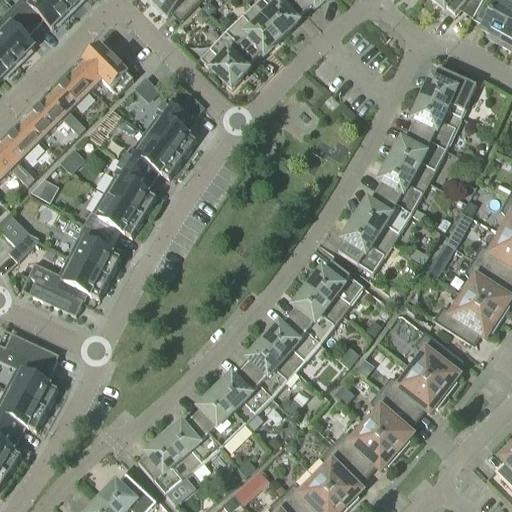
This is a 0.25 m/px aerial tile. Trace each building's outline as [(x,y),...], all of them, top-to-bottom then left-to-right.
[(25,0),(13,12),(35,33),(44,24),(52,33),(60,26),(61,27),(71,17),(54,0),(25,0)] [(54,0),(71,17),(82,6),(80,5),(85,0),(54,0)] [(156,0),(150,7),(160,17),(162,14),(168,21),(175,14),(183,23),(206,0),(156,0)] [(291,31),(305,17),(290,0),(263,0),(252,11),(281,43),(292,32),(291,31)] [(322,7),(329,0),(290,0),(305,17),(320,5),(322,7)] [(428,0),(439,9),(440,7),(455,21),(473,0),(428,0)] [(487,41),(499,48),(511,24),(511,0),(485,0),(474,19),(485,26),(481,34),(489,38),(487,41)] [(202,12),(209,19),(216,12),(209,5),(202,12)] [(270,53),(281,43),(252,11),(225,36),(254,65),(269,52),(270,53)] [(0,51),(18,70),(29,59),(27,58),(35,51),(26,42),(35,33),(13,12),(0,24),(0,51)] [(209,20),(202,13),(195,20),(199,24),(205,24),(209,20)] [(511,24),(499,48),(511,54),(511,53),(511,24)] [(241,79),(254,65),(225,36),(200,63),(232,93),(243,81),(241,79)] [(102,84),(106,88),(122,72),(101,50),(84,67),(85,68),(76,78),(93,94),(102,84)] [(0,84),(7,78),(8,80),(18,70),(0,51),(0,84)] [(106,88),(111,93),(121,83),(128,90),(134,84),(122,72),(106,88)] [(429,90),(423,104),(462,122),(477,90),(439,73),(431,91),(429,90)] [(67,128),(71,131),(77,125),(70,117),(81,106),(93,94),(76,78),(64,89),(50,103),(66,119),(63,123),(63,124),(67,128)] [(111,93),(118,100),(128,90),(121,83),(111,93)] [(195,122),(205,112),(191,99),(182,108),(195,122)] [(45,109),(25,129),(42,145),(62,126),(63,124),(63,123),(66,119),(50,103),(45,109)] [(447,155),(462,122),(423,104),(416,118),(418,119),(410,137),(447,155)] [(158,118),(145,137),(183,164),(197,145),(189,140),(182,135),(190,125),(166,106),(157,118),(158,118)] [(71,131),(79,140),(86,133),(77,125),(71,131)] [(42,145),(25,129),(5,148),(0,153),(0,154),(15,170),(11,174),(12,175),(19,182),(27,175),(20,167),(22,165),(42,145)] [(88,141),(98,150),(104,144),(94,134),(88,141)] [(131,154),(123,166),(148,183),(155,173),(162,178),(169,183),(183,164),(145,137),(131,155),(131,154)] [(429,187),(447,155),(410,137),(401,154),(399,153),(391,167),(429,187)] [(0,186),(2,185),(12,175),(11,174),(15,170),(0,154),(0,186)] [(74,154),(60,168),(71,179),(85,165),(74,154)] [(483,164),(483,162),(475,158),(470,167),(479,171),(480,170),(483,164)] [(116,178),(104,198),(144,222),(157,202),(149,198),(142,193),(148,183),(123,166),(115,178),(116,178)] [(415,213),(429,187),(391,167),(384,180),(386,181),(377,198),(412,219),(415,213)] [(28,191),(36,183),(27,175),(19,182),(28,191)] [(36,200),(47,207),(54,196),(43,189),(36,200)] [(91,216),(84,229),(111,244),(117,233),(125,238),(132,242),(144,222),(104,198),(92,217),(91,216)] [(392,250),(412,219),(377,198),(366,215),(364,214),(356,226),(392,250)] [(511,203),(509,201),(501,215),(509,223),(500,238),(511,244),(511,203)] [(462,217),(470,221),(476,210),(468,205),(462,217)] [(422,225),(426,219),(415,213),(412,219),(422,225)] [(464,231),(470,221),(462,217),(456,227),(464,231)] [(14,226),(2,238),(14,250),(26,238),(14,226)] [(373,280),(392,250),(356,226),(348,239),(350,240),(339,258),(373,280)] [(78,241),(68,261),(110,283),(121,262),(113,258),(105,254),(111,244),(84,229),(78,241)] [(511,244),(500,238),(492,253),(481,251),(473,264),(510,286),(511,282),(511,244)] [(9,257),(18,266),(39,246),(27,239),(9,257)] [(53,291),(79,303),(83,296),(91,300),(92,300),(99,304),(110,283),(68,261),(59,279),(53,291)] [(503,297),(510,286),(473,264),(465,277),(472,286),(463,300),(500,324),(508,311),(506,310),(510,302),(503,297)] [(308,294),(343,320),(365,292),(332,267),(320,283),(318,282),(308,294)] [(442,273),(432,267),(427,276),(436,282),(442,273)] [(84,305),(79,303),(53,291),(59,279),(35,268),(29,281),(36,285),(29,299),(76,321),(84,305)] [(390,300),(395,303),(401,302),(404,297),(403,291),(398,288),(393,289),(389,294),(390,300)] [(321,349),(343,320),(308,294),(299,306),(301,307),(289,323),(321,349)] [(492,337),(500,324),(463,300),(454,314),(443,312),(434,325),(470,348),(477,338),(484,343),(489,335),(492,337)] [(297,376),(321,349),(289,323),(276,337),(274,336),(264,347),(297,376)] [(366,334),(374,340),(381,330),(373,325),(366,334)] [(412,373),(446,400),(456,388),(453,386),(459,379),(451,373),(459,363),(425,337),(415,350),(422,360),(412,373)] [(0,365),(16,373),(22,362),(48,374),(52,376),(59,360),(12,338),(5,352),(0,349),(0,365)] [(272,403),(297,376),(264,347),(254,359),(256,360),(243,375),(272,403)] [(16,373),(6,393),(47,415),(58,394),(51,390),(42,385),(48,374),(22,362),(16,373)] [(364,363),(356,374),(367,383),(375,372),(364,363)] [(437,412),(446,400),(412,373),(401,386),(390,382),(381,395),(414,422),(422,411),(429,417),(435,410),(437,412)] [(246,429),(272,403),(243,375),(229,389),(227,387),(216,398),(246,429)] [(369,387),(360,380),(354,388),(362,395),(369,387)] [(353,405),(344,388),(332,400),(344,411),(353,405)] [(0,430),(14,439),(21,428),(29,432),(36,436),(47,415),(6,393),(0,403),(0,430)] [(405,432),(414,422),(381,395),(371,406),(376,416),(365,429),(398,458),(409,447),(406,445),(412,438),(405,432)] [(220,454),(246,429),(216,398),(205,408),(207,410),(193,424),(220,454)] [(302,411),(293,403),(284,412),(293,420),(302,411)] [(193,477),(220,454),(193,424),(178,436),(176,435),(165,444),(193,477)] [(388,469),(398,458),(365,429),(354,441),(344,437),(333,449),(365,478),(373,468),(380,474),(386,467),(388,469)] [(0,473),(9,480),(22,460),(15,455),(7,450),(14,439),(0,430),(0,473)] [(266,448),(273,456),(281,448),(274,440),(266,448)] [(166,500),(193,477),(165,444),(153,454),(154,456),(139,469),(166,500)] [(288,447),(284,451),(292,459),(297,454),(297,448),(292,444),(288,447)] [(511,446),(506,452),(508,454),(500,462),(507,469),(498,478),(511,492),(511,446)] [(355,487),(365,478),(333,449),(322,460),(327,470),(316,482),(345,511),(347,511),(357,502),(355,500),(362,494),(355,487)] [(239,473),(246,480),(247,480),(256,471),(248,464),(239,473)] [(0,492),(9,480),(0,473),(0,492)] [(101,506),(107,511),(154,511),(157,509),(127,481),(113,496),(111,495),(101,506)] [(345,511),(316,482),(304,494),(293,489),(282,500),(293,511),(345,511)] [(234,499),(240,506),(248,499),(242,493),(234,499)] [(234,499),(222,509),(224,511),(235,511),(241,507),(240,506),(234,499)] [(293,511),(282,500),(271,510),(271,511),(293,511)]
